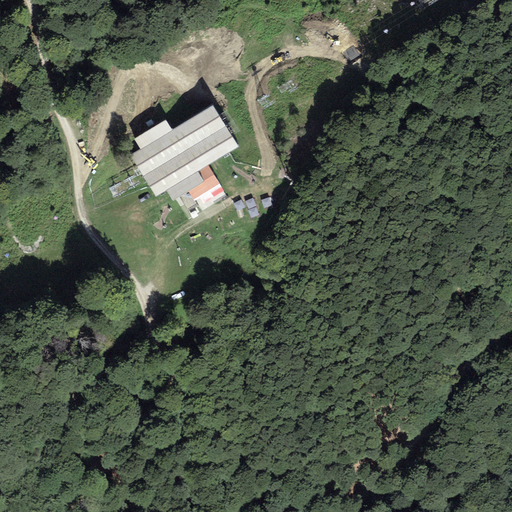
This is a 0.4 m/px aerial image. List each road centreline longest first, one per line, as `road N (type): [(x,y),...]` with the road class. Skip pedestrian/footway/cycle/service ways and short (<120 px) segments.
road 1 (track): [(353,511),(373,471),(428,420),(511,316)]
road 2 (track): [(23,0),(78,181)]
road 3 (track): [(150,337),(180,400),(187,511)]
road 4 (track): [(78,181),(87,226),(139,294),(150,337)]
road 5 (track): [(0,196),(11,231),(31,254),(78,181)]
